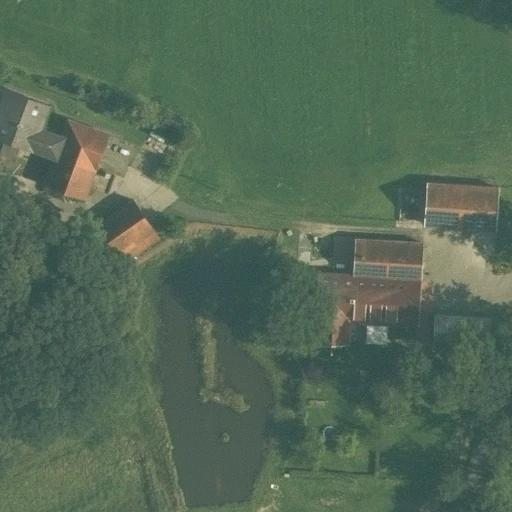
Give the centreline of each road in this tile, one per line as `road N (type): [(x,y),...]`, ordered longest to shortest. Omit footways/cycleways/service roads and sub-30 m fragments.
road 1 (unknown): [(511,318),(445,276),(381,251),(258,229)]
road 2 (residential): [(464,511),(511,371)]
